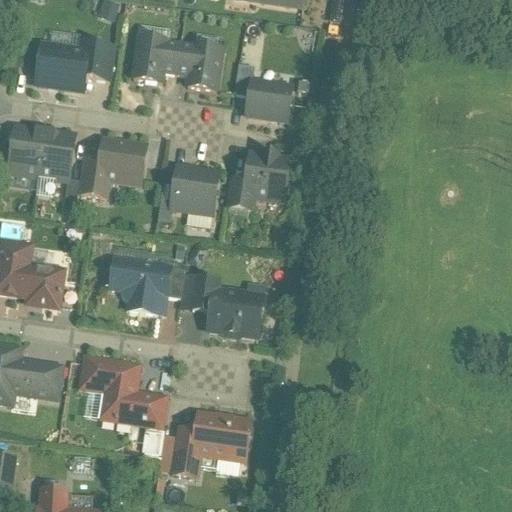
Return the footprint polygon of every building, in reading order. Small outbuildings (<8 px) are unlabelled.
[(250,0),(253,0),(252,5),(302,13),(304,0),(250,0)] [(168,48),(140,44),(133,85),(162,89),(164,78),(168,50),(168,48)] [(115,53),(83,49),(82,57),(44,51),(38,91),(82,97),(84,84),(110,88),(115,53)] [(181,52),(168,50),(164,78),(176,80),(181,52)] [(193,54),(181,52),(176,80),(189,82),(193,54)] [(222,56),(194,52),(193,54),(189,82),(188,93),(216,97),(222,56)] [(254,73),(239,70),(234,100),(250,102),(252,88),(254,73)] [(252,88),(250,102),(247,122),(286,128),(291,94),(252,88)] [(46,139),(16,134),(14,150),(10,178),(39,182),(46,139)] [(75,143),(46,139),(39,182),(68,187),(75,143)] [(146,153),(105,147),(102,167),(99,185),(109,186),(140,191),(146,153)] [(14,150),(2,148),(0,162),(0,176),(10,178),(14,150)] [(262,161),(262,163),(250,161),(246,186),(244,201),(255,203),(285,207),(285,203),(288,201),(289,190),(288,187),(291,167),(279,165),(280,163),(262,161)] [(102,167),(84,164),(78,200),(107,204),(109,186),(99,185),(102,167)] [(178,174),(172,215),(212,221),(218,180),(178,174)] [(246,186),(230,184),(226,212),(229,212),(249,215),(253,216),(255,203),(244,201),(246,186)] [(249,215),(229,212),(228,220),(248,223),(249,215)] [(63,278),(28,273),(31,254),(1,249),(0,257),(0,299),(29,303),(28,310),(58,314),(60,302),(61,302),(61,299),(60,298),(63,278)] [(171,275),(115,267),(111,295),(124,297),(130,306),(129,317),(156,321),(157,310),(166,303),(167,303),(171,275)] [(185,277),(171,275),(167,303),(181,306),(185,277)] [(218,288),(197,285),(192,316),(212,319),(215,297),(216,297),(218,288)] [(245,298),(231,296),(227,299),(216,297),(215,297),(212,319),(209,337),(257,344),(263,304),(248,302),(245,298)] [(20,355),(0,352),(0,409),(2,410),(2,409),(12,410),(13,398),(30,401),(35,370),(18,367),(20,355)] [(139,373),(87,365),(84,382),(92,383),(90,395),(106,398),(102,424),(115,426),(115,427),(118,427),(118,426),(161,433),(165,405),(135,400),(139,373)] [(62,374),(35,370),(30,401),(57,405),(62,374)] [(233,423),(218,421),(217,424),(200,421),(197,438),(194,458),(199,459),(244,466),(250,428),(232,426),(233,423)] [(197,438),(177,435),(171,478),(196,482),(199,459),(194,458),(197,438)] [(7,511),(15,460),(0,458),(0,511),(7,511)] [(65,498),(43,496),(42,511),(64,511),(65,500),(65,498)] [(92,511),(93,502),(65,500),(64,511),(92,511)]
